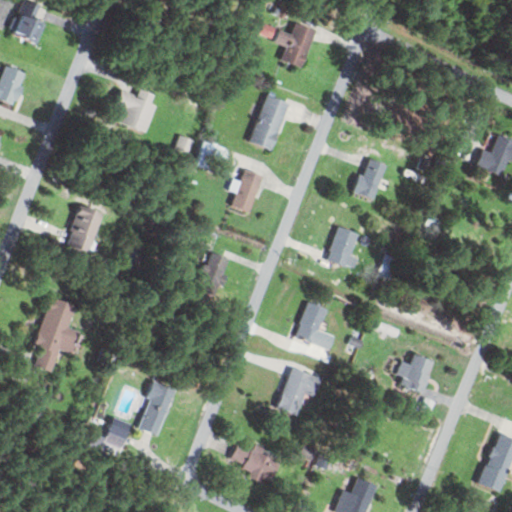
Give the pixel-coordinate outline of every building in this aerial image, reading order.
[(34,20),(39,4),(26,0),(22,0),(11,34),(36,43),(43,23),(34,20)] [(290,33),(276,29),(272,42),(283,46),(279,60),(302,67),(313,27),(293,22),(290,33)] [(259,33),(270,37),(274,28),(263,23),(259,33)] [(0,71),(0,100),(10,105),(25,76),(4,64),(0,71)] [(114,106),(119,107),(115,122),(145,131),(157,94),(137,89),(135,95),(118,90),(114,106)] [(248,142),(270,150),(286,102),(264,95),(248,142)] [(480,149),(474,166),(503,176),(511,150),(511,140),(496,134),(489,152),(480,149)] [(352,192),(372,199),(385,163),(365,156),(352,192)] [(230,206),(248,212),(260,174),(242,169),(230,206)] [(64,245),(86,253),(102,211),(79,203),(64,245)] [(351,269),(356,257),(348,254),(357,232),(337,225),(324,259),(351,269)] [(229,260),(209,252),(194,288),(214,297),(229,260)] [(388,279),(394,257),(383,254),(377,276),(388,279)] [(77,331),(67,327),(73,304),(48,297),(33,345),(38,347),(32,366),(50,371),(57,349),(71,353),(77,331)] [(313,343),(325,308),(306,301),(293,336),(313,343)] [(429,359),(410,355),(409,364),(399,362),(394,385),(423,391),(429,359)] [(302,392),(313,395),(318,377),(288,368),(276,409),(295,415),(302,392)] [(172,387),(151,381),(136,429),(157,436),(172,387)] [(128,424),(110,417),(101,443),(118,450),(128,424)] [(511,454),(511,438),(495,433),(477,485),(499,493),(511,454)] [(226,464),(268,483),(278,461),(236,443),(226,464)] [(364,511),(375,485),(355,478),(349,494),(340,490),(332,511),(364,511)]
